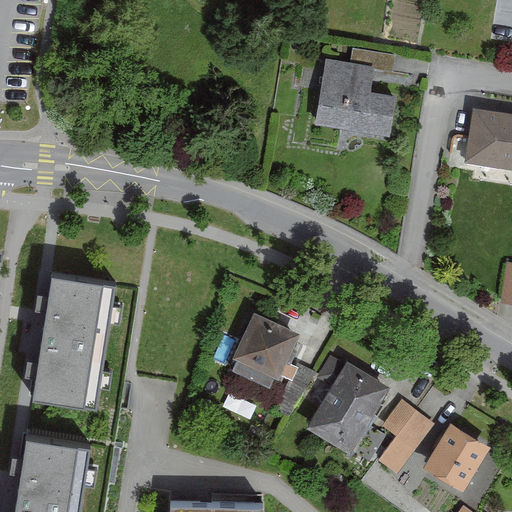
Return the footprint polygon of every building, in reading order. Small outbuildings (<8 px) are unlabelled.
[(352,52),(351,64),(327,61),(318,128),(392,139),(398,100),(373,96),(377,71),(392,73),(394,58),(352,52)] [(511,115),(476,110),(468,164),(511,170),(511,115)] [(511,307),(511,265),(505,264),(500,306),(511,307)] [(118,282),(53,273),(34,402),(99,411),(118,282)] [(280,379),(300,337),(257,316),(235,360),(239,362),(234,372),(270,389),(275,377),(280,379)] [(317,378),(298,368),(275,408),(355,452),(391,387),(348,363),(345,368),(328,359),(317,378)] [(433,426),(401,401),(382,427),(397,438),(378,462),(395,476),(433,426)] [(493,448),(456,424),(427,466),(465,491),(493,448)] [(79,511),(91,443),(28,433),(15,511),(79,511)] [(258,511),(259,492),(173,492),(171,511),(258,511)]
